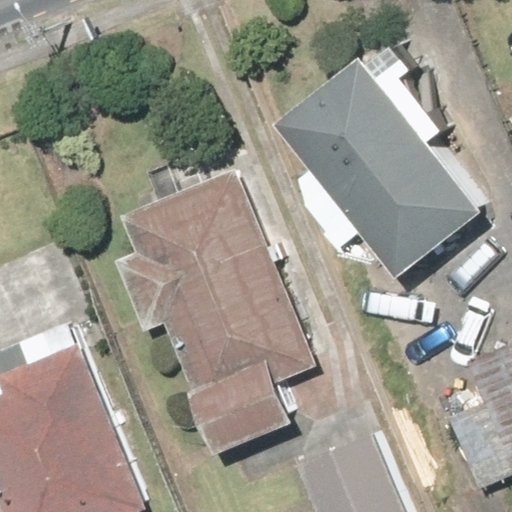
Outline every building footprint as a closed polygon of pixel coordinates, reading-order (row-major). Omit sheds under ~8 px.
[(378,224),(415,273),(501,206),(446,135),(460,124),(401,47),(386,59),(380,50),(294,117),(330,163),(313,176),(319,202),(352,244),(378,224)] [(291,375),(328,360),(250,166),(136,211),(151,247),(130,255),(159,329),(180,320),(231,447),(308,416),(291,375)] [(0,462),(20,511),(148,511),(163,506),(94,337),(65,349),(57,330),(0,352),(0,462)] [(461,415),(490,487),(511,477),(511,345),(479,359),(496,400),(461,415)] [(309,464),(328,511),(416,511),(385,434),(309,464)]
